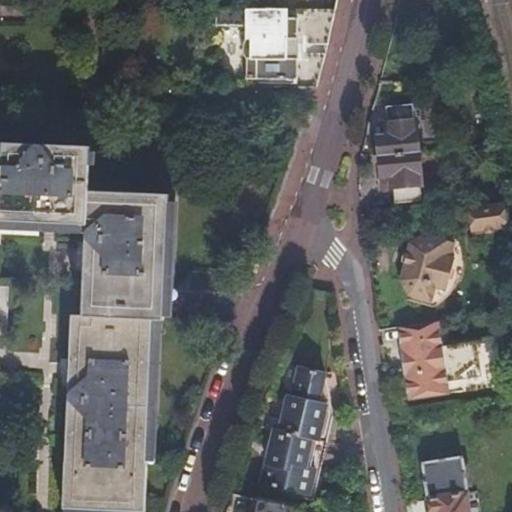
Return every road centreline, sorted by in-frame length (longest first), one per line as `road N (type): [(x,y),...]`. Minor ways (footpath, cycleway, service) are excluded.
road 1 (residential): [(301,233),(353,290),(380,511)]
road 2 (residential): [(301,233),(225,413),(199,511)]
road 3 (residential): [(366,0),(301,233)]
